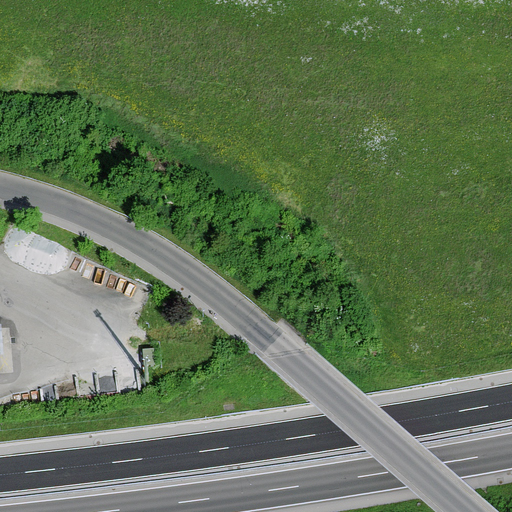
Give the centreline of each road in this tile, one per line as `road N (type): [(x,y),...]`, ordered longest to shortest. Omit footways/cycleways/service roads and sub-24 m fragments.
road 1 (tertiary): [(0,188),(103,223),(203,281),(464,511)]
road 2 (motorway): [(511,401),(0,474)]
road 3 (motorway): [(95,511),(511,449)]
